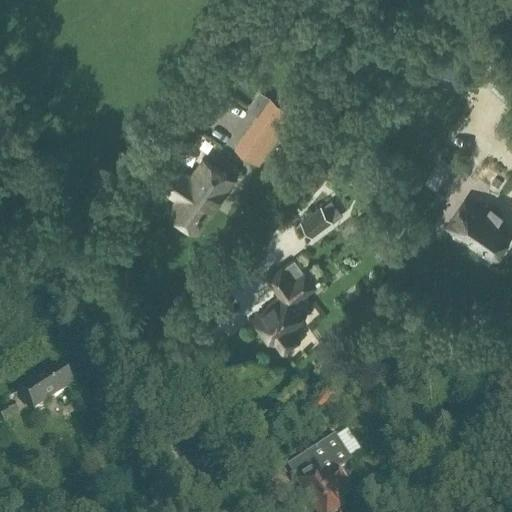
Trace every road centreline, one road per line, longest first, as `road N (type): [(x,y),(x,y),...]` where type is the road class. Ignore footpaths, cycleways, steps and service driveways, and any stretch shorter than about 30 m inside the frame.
road 1 (tertiary): [(214,511),(0,135)]
road 2 (unclassified): [(425,511),(511,377)]
